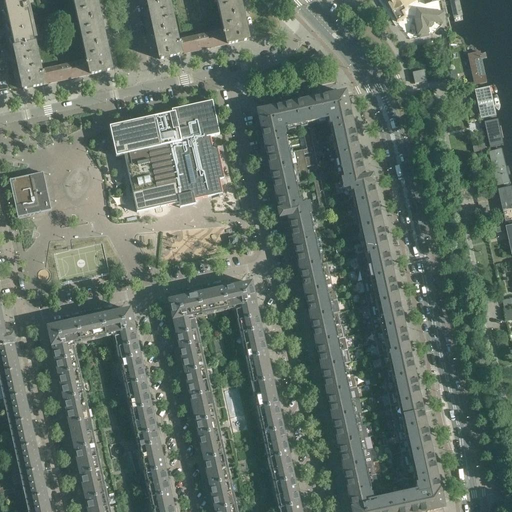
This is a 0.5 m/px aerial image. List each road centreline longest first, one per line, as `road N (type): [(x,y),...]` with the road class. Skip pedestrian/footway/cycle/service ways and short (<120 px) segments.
road 1 (tertiary): [(465,470),(398,158),(365,75)]
road 2 (residential): [(270,265),(325,511)]
road 3 (residential): [(194,511),(145,292)]
road 4 (residential): [(64,511),(22,319)]
road 5 (residential): [(270,265),(235,102)]
road 6 (residential): [(0,117),(149,89)]
road 7 (residential): [(235,102),(365,75)]
road 8 (residential): [(145,292),(270,265)]
road 9 (residential): [(22,319),(145,292)]
road 10 (residential): [(22,319),(0,200)]
